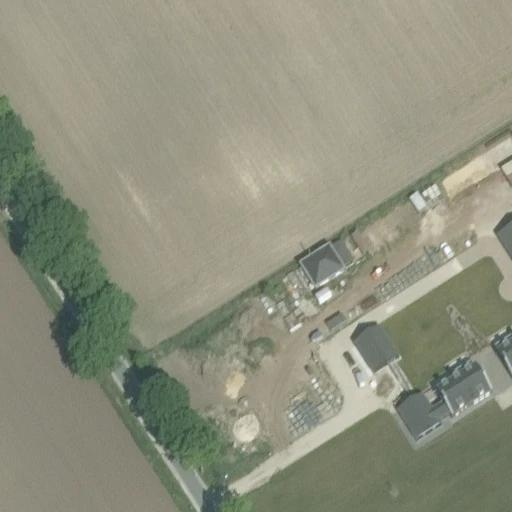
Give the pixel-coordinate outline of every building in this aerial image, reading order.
[(474,156),(483,182),(501,175),(493,150),(474,156)] [(368,257),(434,218),(421,197),(355,235),(368,257)] [(511,229),(498,238),(511,259),(511,229)] [(344,273),(330,251),(303,268),(317,290),(344,273)] [(476,294),(491,286),(486,277),(471,286),(476,294)] [(380,331),(356,346),(374,374),(398,359),(380,331)] [(511,339),(496,349),(499,354),(496,355),(511,379),(511,339)] [(423,397),(398,413),(417,443),(442,427),(440,424),(451,417),(453,421),(493,395),(476,368),(436,394),(443,406),(433,413),(423,397)]
